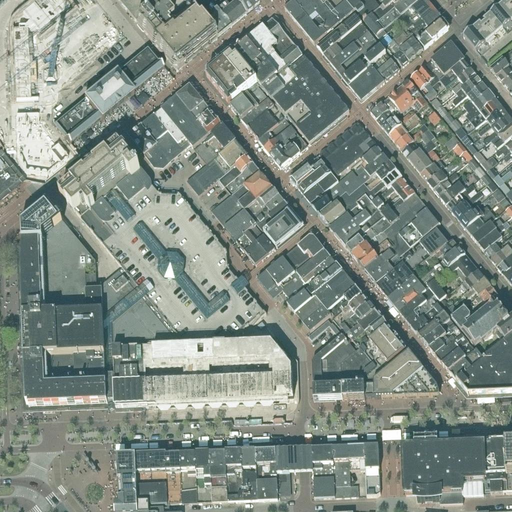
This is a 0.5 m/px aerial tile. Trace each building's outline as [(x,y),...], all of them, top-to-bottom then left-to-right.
[(14,26),(12,32),(14,66),(15,104),(15,111),(16,116),(17,158),(25,174),(39,176),(48,178),(70,160),(42,124),(40,124),(39,110),(38,96),(35,97),(34,62),(33,38),(35,36),(36,35),(38,34),(50,25),(53,28),(72,12),(70,9),(66,5),(72,0),(41,0),(43,2),(36,7),(35,5),(28,11),(26,12),(22,16),(18,20),(15,23),(14,26)] [(116,0),(136,23),(138,26),(144,33),(167,62),(168,61),(176,72),(177,74),(178,72),(184,67),(185,67),(186,66),(193,60),(195,62),(203,56),(201,54),(208,48),(209,47),(215,42),(216,42),(217,41),(208,30),(199,19),(197,21),(185,7),(183,4),(187,0),(196,0),(198,2),(199,0),(116,0)] [(203,0),(199,3),(198,2),(196,0),(187,0),(183,4),(185,7),(197,21),(199,19),(208,30),(217,41),(217,40),(230,30),(208,3),(205,0),(203,0)] [(231,0),(205,0),(208,3),(230,30),(246,17),(231,0)] [(231,0),(246,17),(260,6),(255,0),(231,0)] [(324,39),(339,27),(317,0),(298,0),(294,3),(324,39)] [(348,5),(343,0),(317,0),(339,27),(355,13),(348,5)] [(343,0),(348,5),(355,13),(356,12),(362,7),(356,0),(343,0)] [(384,0),(356,0),(362,7),(365,10),(358,15),(364,22),(380,10),(374,3),(377,0),(380,0),(382,2),(384,0)] [(406,0),(391,0),(380,10),(364,22),(364,23),(380,42),(387,36),(384,33),(384,32),(390,27),(385,21),(379,26),(378,24),(406,0)] [(397,22),(400,19),(422,0),(406,0),(378,24),(379,26),(385,21),(390,27),(397,22)] [(403,29),(405,28),(430,7),(424,0),(422,0),(400,19),(397,22),(403,29)] [(315,47),(324,39),(294,3),(285,11),(315,47)] [(505,3),(499,9),(504,15),(506,18),(511,24),(511,23),(511,7),(510,4),(507,6),(505,3)] [(358,15),(365,10),(362,7),(356,12),(358,15)] [(424,25),(437,15),(430,7),(405,28),(408,31),(420,21),(424,25)] [(499,9),(490,16),(496,23),(498,25),(503,31),(511,24),(506,18),(504,15),(499,9)] [(418,43),(443,22),(437,15),(424,25),(411,36),(418,43)] [(490,16),(484,22),(486,24),(484,26),(487,30),(489,32),(495,39),(503,31),(498,25),(496,23),(490,16)] [(324,58),(362,26),(356,18),(317,50),(319,53),(322,52),(324,54),(323,54),(323,56),(322,57),(324,58)] [(303,58),(273,21),(263,29),(286,57),(280,62),(287,71),(303,58)] [(425,51),(450,30),(443,22),(418,43),(425,51)] [(480,25),(473,31),(479,37),(481,39),(486,46),(495,39),(489,32),(487,30),(484,26),(482,28),(480,25)] [(330,66),(368,34),(362,26),(324,58),(330,66)] [(387,36),(393,31),(390,28),(384,33),(387,36)] [(280,62),(286,57),(263,29),(254,36),(284,73),(287,71),(280,62)] [(471,32),(463,39),(471,48),(476,54),(477,54),(481,50),(486,46),(481,39),(479,37),(473,31),(471,32)] [(336,74),(374,41),(368,34),(330,66),(336,74)] [(403,35),(399,38),(417,58),(423,52),(410,36),(407,39),(403,35)] [(278,78),(284,73),(254,36),(248,42),(278,78)] [(392,44),(395,47),(410,64),(417,58),(399,38),(392,44)] [(374,54),(381,49),(374,41),(336,74),(343,81),(374,54)] [(207,74),(207,81),(218,95),(229,108),(244,97),(246,95),(248,94),(248,93),(255,88),(258,85),(265,94),(278,84),(275,80),(278,78),(248,42),(232,54),(229,57),(218,66),(207,74)] [(464,62),(454,49),(451,46),(425,69),(431,77),(432,76),(439,84),(440,83),(464,62)] [(403,70),(410,64),(395,47),(392,50),(397,56),(394,59),(403,70)] [(54,125),(53,126),(54,128),(69,145),(70,147),(71,146),(85,134),(99,123),(117,108),(163,71),(165,70),(163,69),(156,60),(148,51),(149,50),(148,49),(146,50),(146,51),(54,126),(54,125)] [(376,57),(383,51),(381,49),(374,54),(376,57)] [(383,58),(386,55),(383,51),(376,57),(374,54),(343,81),(349,89),(372,69),(371,68),(376,64),(379,61),(383,58)] [(508,63),(511,59),(511,52),(490,71),(497,79),(511,67),(508,63)] [(392,62),(388,65),(383,58),(379,61),(393,78),(400,72),(392,62)] [(308,65),(305,61),(290,73),(294,77),(308,65)] [(386,84),(393,78),(379,61),(376,64),(381,71),(378,74),(386,84)] [(470,70),(464,62),(440,83),(446,91),(457,81),(458,80),(470,70)] [(297,81),(288,88),(292,92),(315,73),(308,65),(294,77),(297,81)] [(503,86),(511,78),(511,65),(511,67),(497,79),(503,86)] [(362,105),(385,85),(372,69),(349,89),(362,105)] [(432,76),(431,77),(425,69),(419,74),(432,89),(439,84),(432,76)] [(461,91),(477,78),(470,70),(458,80),(461,85),(452,92),(456,96),(456,95),(461,91)] [(288,88),(271,102),(276,107),(277,107),(279,109),(295,97),(298,101),(322,81),(315,73),(292,92),(288,88)] [(438,96),(432,89),(419,74),(411,80),(421,92),(425,89),(430,95),(426,98),(430,103),(438,96)] [(467,99),(483,86),(477,78),(461,91),(456,95),(459,99),(453,105),(456,109),(467,99)] [(511,91),(511,78),(503,86),(509,94),(511,91)] [(295,97),(279,109),(286,118),(302,105),(305,109),(329,90),(322,81),(298,101),(295,97)] [(415,105),(422,99),(409,83),(402,89),(415,105)] [(474,107),(489,94),(483,86),(467,99),(471,103),(464,109),(467,113),(474,107)] [(269,102),(257,88),(249,95),(248,93),(248,94),(246,95),(244,97),(245,98),(231,110),(242,124),(269,102)] [(198,125),(203,121),(211,114),(210,113),(190,89),(177,99),(192,116),(198,125)] [(395,120),(412,107),(415,105),(402,89),(372,115),(372,117),(383,131),(395,120)] [(329,90),(305,109),(312,118),(324,108),(336,98),(329,90)] [(480,114),(495,102),(489,94),(474,107),(477,111),(467,119),(470,123),(480,114)] [(336,98),(324,108),(330,116),(343,106),(336,98)] [(194,151),(208,140),(209,139),(198,125),(192,116),(177,99),(162,112),(190,147),(194,151)] [(418,114),(428,106),(422,99),(415,105),(412,107),(418,114)] [(437,112),(442,107),(436,100),(431,104),(437,112)] [(269,102),(242,124),(248,131),(274,109),(276,107),(271,102),(270,103),(269,102)] [(476,130),(480,127),(486,122),(502,109),(495,102),(480,114),(470,123),(476,130)] [(286,118),(310,147),(322,138),(310,123),(314,120),(312,118),(305,109),(302,105),(286,118)] [(337,125),(350,115),(343,106),(330,116),(337,125)] [(443,120),(449,115),(442,107),(437,112),(443,120)] [(337,125),(330,116),(324,108),(312,118),(314,120),(318,117),(330,131),(337,125)] [(259,145),(286,123),(274,109),(248,131),(259,145)] [(492,130),(508,117),(502,109),(486,122),(489,126),(483,132),(486,135),(492,130)] [(184,154),(187,151),(190,147),(162,112),(155,117),(165,130),(184,154)] [(209,139),(222,128),(218,123),(211,114),(203,121),(198,125),(209,139)] [(435,127),(441,122),(435,114),(428,119),(435,127)] [(402,128),(416,117),(414,115),(411,117),(409,115),(398,124),(395,120),(383,131),(396,146),(407,137),(421,125),(418,122),(413,126),(413,125),(405,132),(402,128)] [(449,127),(455,123),(449,115),(443,120),(449,127)] [(155,117),(142,128),(171,164),(184,154),(165,130),(155,117)] [(322,138),(330,131),(318,117),(314,120),(310,123),(322,138)] [(494,141),(511,126),(511,122),(508,117),(492,130),(495,133),(483,144),(486,148),(494,141)] [(455,135),(461,130),(462,129),(456,121),(455,123),(449,127),(455,135)] [(408,162),(447,130),(441,122),(435,127),(429,132),(424,136),(402,154),(408,162)] [(264,151),(291,129),(286,123),(259,145),(264,151)] [(370,156),(378,149),(358,126),(350,133),(370,156)] [(498,152),(511,140),(511,126),(494,141),(498,145),(495,148),(498,152)] [(402,154),(424,136),(429,132),(424,127),(419,131),(421,133),(410,141),(407,137),(396,146),(402,154)] [(142,128),(129,139),(147,160),(155,170),(163,171),(171,164),(142,128)] [(208,168),(236,145),(223,129),(208,142),(195,153),(207,168),(187,184),(199,199),(208,193),(220,183),(219,183),(208,168)] [(270,158),(288,144),(293,140),(297,136),(291,129),(264,151),(270,158)] [(437,159),(432,153),(453,136),(447,130),(408,162),(421,177),(439,163),(445,158),(443,155),(437,159)] [(461,130),(455,135),(461,142),(467,137),(461,130)] [(362,162),(366,159),(370,156),(350,133),(343,139),(360,160),(362,162)] [(308,150),(308,149),(297,136),(293,140),(297,145),(292,149),(293,150),(276,165),(281,171),(283,171),(289,166),(308,150)] [(353,167),(360,160),(343,139),(335,145),(353,167)] [(453,151),(460,146),(455,139),(443,147),(449,154),(453,151)] [(276,165),(293,150),(292,149),(297,145),(293,140),(288,144),(270,158),(276,165)] [(467,149),(471,146),(467,140),(462,144),(467,149)] [(506,159),(511,153),(511,141),(495,156),(498,159),(503,156),(506,159)] [(248,159),(239,149),(236,145),(208,168),(219,183),(248,159)] [(337,179),(353,167),(335,145),(320,158),(337,179)] [(460,146),(453,151),(459,159),(462,157),(466,153),(460,146)] [(150,184),(141,173),(134,165),(119,147),(118,147),(106,158),(77,182),(73,185),(72,185),(66,191),(60,196),(75,214),(75,213),(91,232),(91,233),(93,236),(93,235),(100,244),(102,247),(103,246),(109,255),(111,258),(112,258),(119,266),(118,266),(121,269),(138,289),(209,233),(210,233),(207,230),(200,222),(198,219),(191,211),(189,208),(182,200),(182,199),(181,197),(178,197),(178,198),(162,197),(160,196),(159,195),(152,187),(150,184)] [(474,159),(478,155),(471,147),(467,150),(474,159)] [(361,176),(384,157),(378,149),(370,156),(366,159),(370,162),(358,172),(361,176)] [(466,153),(462,157),(468,164),(473,161),(466,153)] [(482,167),(487,163),(479,154),(478,155),(474,159),(482,167)] [(372,178),(390,164),(384,157),(361,176),(362,176),(358,179),(353,174),(339,185),(346,195),(348,198),(350,197),(363,186),(372,178)] [(0,197),(19,182),(0,159),(0,197)] [(254,167),(251,164),(248,159),(219,183),(220,183),(225,190),(227,189),(242,176),(254,167)] [(298,192),(325,169),(318,160),(290,182),(298,192)] [(474,173),(479,169),(473,161),(468,164),(467,165),(474,173)] [(488,174),(493,170),(493,169),(487,162),(487,163),(482,167),(488,174)] [(445,170),(439,163),(421,177),(427,185),(445,170)] [(373,191),(396,172),(390,164),(372,178),(376,182),(367,190),(363,186),(350,197),(356,205),(370,193),(373,191)] [(246,187),(261,175),(260,174),(254,167),(242,176),(227,189),(233,195),(245,186),(246,187)] [(444,177),(453,170),(450,167),(445,170),(427,185),(434,193),(448,181),(444,177)] [(325,169),(298,192),(304,199),(331,176),(325,169)] [(478,183),(481,180),(485,177),(479,169),(474,173),(471,175),(478,183)] [(493,170),(488,174),(493,181),(498,176),(493,170)] [(388,191),(402,180),(396,172),(373,191),(374,194),(373,195),(374,197),(385,188),(388,191)] [(440,200),(452,190),(449,186),(458,179),(457,177),(459,176),(457,174),(448,181),(434,193),(440,200)] [(250,210),(273,191),(261,175),(246,187),(232,198),(212,214),(225,230),(244,215),(247,212),(250,210)] [(331,176),(304,199),(311,208),(338,185),(331,176)] [(487,188),(488,187),(492,184),(486,176),(485,177),(481,180),(487,188)] [(499,189),(504,185),(498,177),(493,181),(499,189)] [(397,196),(408,187),(402,180),(388,191),(376,201),(372,205),(378,213),(384,207),(381,203),(388,197),(394,192),(397,196)] [(446,208),(459,198),(465,193),(462,189),(467,185),(466,183),(467,181),(466,180),(452,190),(440,200),(446,208)] [(492,184),(488,187),(493,195),(498,191),(492,184)] [(338,185),(311,208),(319,217),(346,195),(342,190),(339,185),(338,185)] [(453,216),(466,205),(471,201),(468,197),(475,191),(472,187),(465,193),(459,198),(446,208),(453,216)] [(397,210),(415,195),(409,188),(398,197),(401,201),(394,206),(397,210)] [(250,222),(252,220),(262,212),(279,198),(273,191),(250,210),(247,212),(244,215),(250,222)] [(499,204),(505,199),(499,192),(493,197),(499,204)] [(362,211),(363,213),(372,205),(376,201),(370,193),(356,205),(358,207),(362,211)] [(460,225),(473,214),(472,212),(476,209),(473,205),(483,197),(480,194),(471,201),(466,205),(453,216),(460,225)] [(348,198),(346,195),(319,217),(330,231),(350,215),(358,207),(356,205),(350,197),(348,198)] [(417,220),(428,211),(415,195),(397,210),(392,214),(388,209),(380,215),(384,221),(347,252),(358,266),(386,243),(386,242),(388,241),(389,242),(402,232),(402,231),(417,220)] [(258,228),(286,205),(279,198),(262,212),(252,220),(250,222),(255,229),(257,227),(258,228)] [(506,202),(500,206),(504,211),(509,206),(506,202)] [(264,235),(275,226),(292,213),(286,205),(258,228),(262,233),(264,235)] [(341,245),(357,231),(371,220),(376,214),(378,213),(372,205),(363,213),(364,214),(335,238),(341,245)] [(96,264),(48,206),(23,226),(20,232),(20,238),(27,408),(29,408),(30,410),(61,409),(61,407),(76,406),(76,408),(108,407),(106,351),(104,319),(103,288),(97,288),(96,264)] [(479,221),(490,213),(487,209),(481,214),(478,210),(473,214),(460,225),(466,232),(479,221)] [(364,214),(363,213),(362,211),(353,218),(350,215),(330,231),(335,238),(364,214)] [(400,260),(440,227),(428,211),(417,220),(402,231),(402,232),(389,242),(388,241),(386,242),(386,243),(392,250),(364,273),(370,280),(390,264),(398,258),(400,260)] [(294,218),(295,217),(292,213),(275,226),(264,235),(277,251),(303,229),(294,218)] [(472,240),(490,225),(496,220),(490,213),(479,221),(466,232),(472,240)] [(384,221),(380,215),(379,214),(376,214),(371,220),(357,231),(341,245),(347,252),(384,221)] [(255,229),(250,222),(244,215),(225,230),(236,244),(237,244),(249,234),(255,229)] [(478,247),(506,224),(502,220),(492,228),(490,225),(472,240),(478,247)] [(485,255),(496,247),(495,246),(508,236),(504,232),(509,228),(506,224),(478,247),(485,255)] [(268,258),(276,252),(260,233),(255,229),(249,234),(237,244),(238,245),(237,246),(256,268),(263,262),(268,257),(268,258)] [(412,275),(413,274),(427,263),(448,246),(437,232),(402,261),(405,264),(404,265),(412,275)] [(314,239),(313,240),(312,238),(311,238),(289,256),(283,261),(296,276),(297,276),(325,253),(314,239)] [(511,244),(511,239),(499,251),(496,247),(485,255),(491,262),(511,244)] [(446,259),(459,249),(453,242),(448,246),(427,263),(430,266),(443,256),(446,259)] [(364,273),(392,250),(386,243),(358,266),(364,273)] [(497,270),(508,261),(511,257),(511,252),(511,251),(511,244),(491,262),(497,270)] [(425,291),(426,290),(434,283),(449,271),(466,257),(460,250),(419,284),(421,286),(425,291)] [(303,283),(317,272),(331,260),(325,253),(297,276),(302,281),(303,283)] [(464,285),(478,273),(466,257),(449,271),(457,281),(460,279),(464,285)] [(503,277),(511,270),(511,257),(508,261),(497,270),(503,277)] [(404,265),(400,260),(398,258),(390,264),(370,280),(376,287),(392,274),(396,271),(404,265)] [(337,267),(331,260),(317,272),(303,283),(309,290),(310,289),(337,267)] [(297,276),(296,276),(283,261),(275,268),(291,286),(283,293),(285,296),(289,301),(289,300),(291,299),(293,302),(295,303),(302,297),(309,292),(309,291),(309,290),(303,283),(302,281),(297,276)] [(388,302),(412,282),(415,279),(412,275),(404,265),(396,271),(392,274),(376,287),(388,302)] [(314,297),(316,296),(343,274),(337,267),(310,289),(309,290),(314,297)] [(283,293),(291,286),(275,268),(267,274),(277,287),(283,293)] [(511,270),(503,277),(509,285),(511,282),(511,270)] [(472,291),(485,281),(478,273),(464,285),(451,295),(454,299),(469,287),(472,291)] [(283,293),(277,287),(267,274),(260,281),(258,282),(258,281),(258,282),(273,301),(283,293)] [(330,313),(356,291),(350,283),(349,282),(343,274),(316,296),(314,297),(316,300),(321,305),(322,306),(324,309),(328,314),(330,313)] [(421,286),(419,284),(415,279),(412,282),(388,302),(394,309),(421,286)] [(485,282),(485,281),(472,291),(463,298),(467,302),(476,295),(479,299),(491,288),(490,289),(485,282)] [(447,298),(437,286),(434,283),(426,290),(425,291),(427,293),(431,298),(434,296),(440,304),(444,301),(447,298)] [(427,293),(425,291),(421,286),(394,309),(399,316),(427,293)] [(452,321),(451,321),(474,348),(480,343),(482,345),(483,344),(482,343),(494,334),(494,333),(510,320),(507,317),(508,317),(507,315),(506,316),(503,312),(502,311),(502,312),(499,308),(500,307),(499,306),(498,306),(495,303),(500,300),(491,289),(491,288),(479,299),(474,303),(475,304),(477,303),(478,305),(483,301),(487,306),(473,318),(470,317),(464,310),(459,315),(452,321)] [(296,317),(315,301),(316,300),(314,297),(309,290),(309,291),(309,292),(302,297),(295,303),(293,302),(287,307),(296,317)] [(336,321),(363,298),(356,291),(330,313),(333,316),(336,321)] [(405,322),(421,309),(423,307),(426,306),(432,300),(431,298),(427,293),(399,316),(405,322)] [(281,305),(287,300),(283,295),(277,300),(281,305)] [(351,321),(369,306),(363,298),(336,321),(334,323),(340,330),(341,329),(345,326),(351,321)] [(321,305),(316,300),(315,301),(296,317),(304,326),(324,309),(322,306),(321,305)] [(411,329),(425,317),(427,315),(438,307),(432,300),(426,306),(423,307),(421,309),(405,322),(411,329)] [(440,304),(439,305),(439,306),(445,313),(450,309),(444,301),(440,304)] [(346,338),(347,337),(348,337),(375,314),(375,313),(369,306),(351,321),(345,326),(341,329),(345,333),(343,334),(346,338)] [(416,336),(429,326),(443,313),(438,307),(427,315),(425,317),(411,329),(416,336)] [(450,309),(445,313),(452,321),(459,315),(453,307),(450,309)] [(261,320),(267,315),(262,309),(256,314),(261,320)] [(331,318),(328,314),(324,309),(304,326),(310,335),(331,318)] [(382,321),(381,321),(375,314),(348,337),(347,337),(354,344),(363,336),(382,321)] [(424,345),(438,333),(450,323),(444,315),(417,337),(424,345)] [(494,333),(494,334),(497,331),(500,335),(496,337),(502,344),(511,336),(511,318),(510,320),(494,333)] [(360,351),(387,328),(384,325),(382,321),(363,336),(354,344),(360,351)] [(429,351),(430,352),(456,330),(453,326),(441,336),(438,333),(424,345),(429,351)] [(407,352),(387,328),(360,351),(372,366),(364,373),(365,386),(407,352)] [(439,344),(430,352),(430,353),(432,354),(435,356),(435,359),(436,360),(451,347),(454,344),(463,338),(456,330),(439,344)] [(511,336),(502,344),(484,359),(485,360),(476,368),(458,383),(463,390),(477,396),(501,395),(500,360),(511,359),(511,336)] [(356,355),(348,344),(343,338),(335,344),(322,355),(312,363),(314,403),(335,403),(335,402),(335,400),(342,400),(342,402),(343,402),(341,368),(356,355)] [(443,367),(469,345),(463,338),(451,347),(436,360),(443,367)] [(144,350),(147,409),(294,404),(293,371),(271,345),(144,350)] [(469,345),(443,367),(449,375),(468,359),(475,353),(469,345)] [(117,406),(117,411),(147,409),(144,350),(115,351),(117,406)] [(106,351),(108,407),(117,406),(115,351),(106,351)] [(364,373),(372,366),(360,351),(356,355),(341,368),(343,402),(365,401),(365,400),(365,399),(365,398),(365,386),(364,373)] [(415,362),(407,352),(365,386),(365,398),(365,399),(365,400),(365,401),(374,401),(381,401),(386,400),(431,399),(433,398),(434,398),(435,398),(436,398),(437,397),(438,396),(438,395),(439,394),(439,393),(439,392),(439,391),(437,389),(437,388),(436,387),(421,369),(419,367),(417,364),(416,363),(415,362)] [(458,383),(476,368),(468,359),(449,375),(456,383),(457,383),(457,384),(458,383)] [(511,359),(500,360),(501,395),(511,394),(511,359)] [(414,452),(404,452),(406,498),(418,497),(418,504),(440,504),(440,508),(463,507),(463,492),(483,492),(483,485),(485,485),(485,484),(484,449),(439,451),(439,438),(414,439),(414,452)] [(486,449),(484,449),(485,484),(490,484),(491,496),(503,496),(503,484),(506,484),(505,444),(488,444),(488,446),(486,446),(486,449)] [(366,473),(365,449),(349,450),(350,473),(366,473)] [(381,496),(380,471),(379,449),(365,449),(366,473),(367,499),(378,499),(381,496)] [(315,501),(335,500),(333,450),(333,452),(330,452),(330,451),(319,451),(317,452),(313,452),(313,451),(314,475),(314,494),(315,501)] [(335,500),(351,500),(351,494),(350,488),(350,473),(349,450),(333,450),(335,500)] [(305,476),(314,475),(313,451),(304,452),(282,453),(281,454),(278,454),(278,453),(277,453),(278,499),(291,498),(290,476),(305,476)] [(278,503),(278,499),(277,453),(276,453),(256,454),(258,504),(278,503)] [(228,505),(244,504),(242,454),(226,455),(228,505)] [(244,504),(258,504),(256,454),(242,454),(244,504)] [(212,505),(228,505),(226,455),(210,455),(210,456),(212,505)] [(198,506),(196,456),(195,456),(183,457),(183,456),(183,457),(181,457),(183,507),(198,506)] [(198,506),(212,505),(210,456),(209,456),(197,457),(197,456),(196,456),(198,506)] [(153,498),(167,496),(166,457),(165,457),(165,458),(154,458),(153,458),(151,458),(153,498)] [(183,507),(181,457),(168,457),(168,458),(166,458),(166,457),(167,496),(168,508),(183,507)] [(124,500),(138,500),(136,458),(118,459),(119,506),(124,506),(124,500)] [(153,506),(153,498),(151,458),(138,458),(138,459),(136,459),(136,458),(138,500),(138,506),(149,506),(153,506)] [(150,511),(149,506),(138,506),(138,500),(124,500),(124,506),(119,506),(115,506),(115,511),(167,511),(150,511)]
